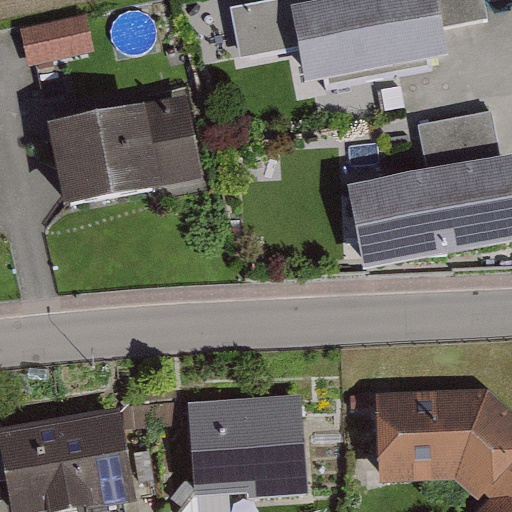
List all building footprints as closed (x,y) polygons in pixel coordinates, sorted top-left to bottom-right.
[(401,0),(325,12),(337,85),(477,62),(472,28),(508,22),(504,0),(401,0)] [(296,13),(243,21),(249,60),(301,52),(296,13)] [(103,26),(43,33),(47,63),(107,56),(103,26)] [(209,105),(85,126),(99,209),(223,187),(209,105)] [(484,112),(411,125),(420,176),(355,187),(368,262),(511,236),(511,154),(492,158),(484,112)] [(0,176),(0,236),(10,235),(0,176)] [(511,511),(511,405),(502,397),(404,399),(409,489),(480,488),(509,511),(508,511),(511,511)] [(326,410),(218,414),(221,510),(329,506),(326,410)] [(0,461),(5,488),(9,511),(137,511),(121,419),(0,440),(0,461)]
